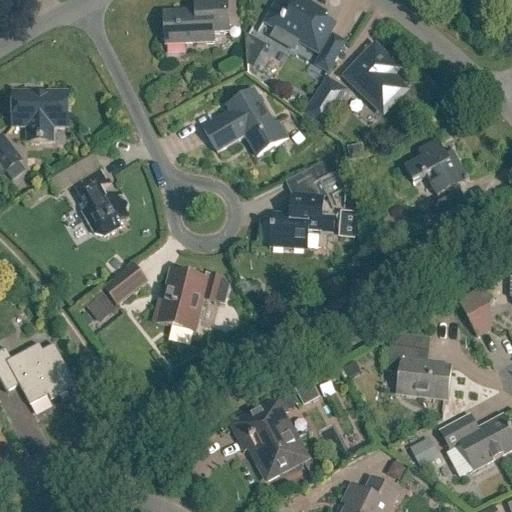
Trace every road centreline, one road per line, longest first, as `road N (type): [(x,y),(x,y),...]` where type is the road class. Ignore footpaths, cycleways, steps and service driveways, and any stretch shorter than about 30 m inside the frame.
road 1 (residential): [(174,187),(80,9)]
road 2 (residential): [(176,511),(75,468),(0,485)]
road 3 (residential): [(174,187),(225,198),(232,232),(196,253),(179,242),(173,222)]
road 4 (unclassified): [(386,0),(432,27),(500,95)]
